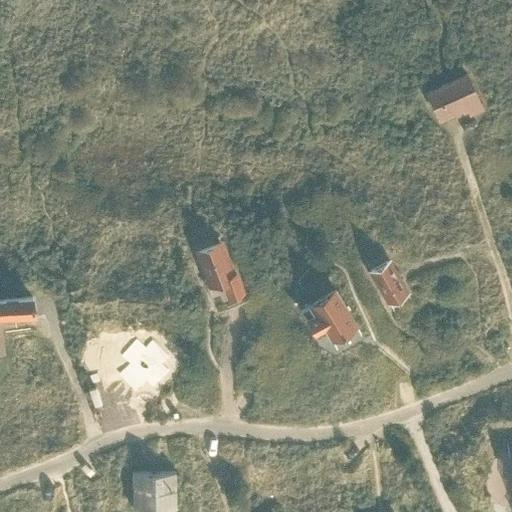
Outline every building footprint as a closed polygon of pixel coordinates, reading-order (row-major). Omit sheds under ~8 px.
[(478,101),(479,101),(467,73),(427,91),(439,118),(467,105),(470,112),(481,107),(478,101)] [(391,252),(375,262),(390,289),(398,284),(400,287),(422,275),(420,271),(428,267),(412,240),(411,241),(410,239),(390,250),(391,252)] [(232,275),(219,242),(198,250),(210,284),(223,279),(229,294),(242,290),(236,273),(232,275)] [(310,302),(301,307),(316,333),(325,328),(331,339),(356,325),(334,288),(310,302)] [(0,298),(0,317),(34,314),(32,295),(0,298)] [(134,334),(119,351),(128,359),(122,365),(139,380),(145,374),(152,381),(167,364),(160,358),(167,350),(150,335),(143,342),(134,334)] [(175,470),(131,471),(132,508),(134,508),(134,505),(174,504),(174,507),(175,507),(175,483),(175,470)]
